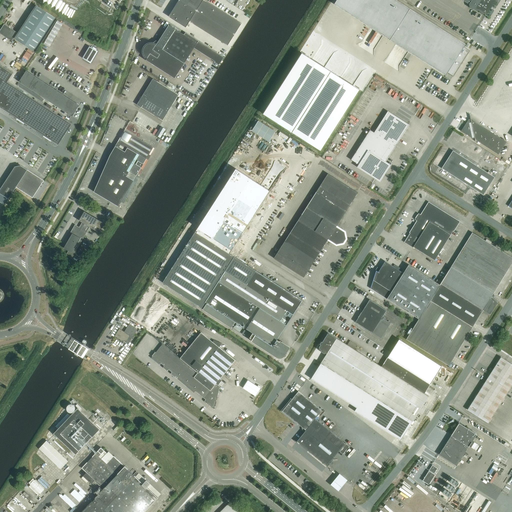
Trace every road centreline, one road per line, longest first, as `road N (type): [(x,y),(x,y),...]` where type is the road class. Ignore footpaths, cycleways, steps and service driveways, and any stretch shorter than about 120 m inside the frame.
road 1 (unclassified): [(253,424),(415,173)]
road 2 (tertiary): [(35,235),(72,172),(140,0)]
road 3 (unclassified): [(363,511),(511,307)]
road 4 (unknown): [(280,141),(230,218),(230,234),(331,305)]
road 5 (unclassified): [(415,173),(511,21)]
road 6 (unclassified): [(359,511),(253,424)]
